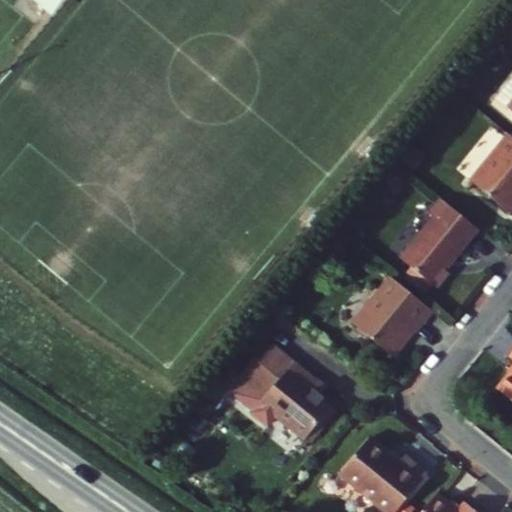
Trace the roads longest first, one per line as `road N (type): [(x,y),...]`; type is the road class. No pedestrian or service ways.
road 1 (residential): [(511,294),(425,400),(511,473)]
road 2 (tertiary): [(0,421),(127,511)]
